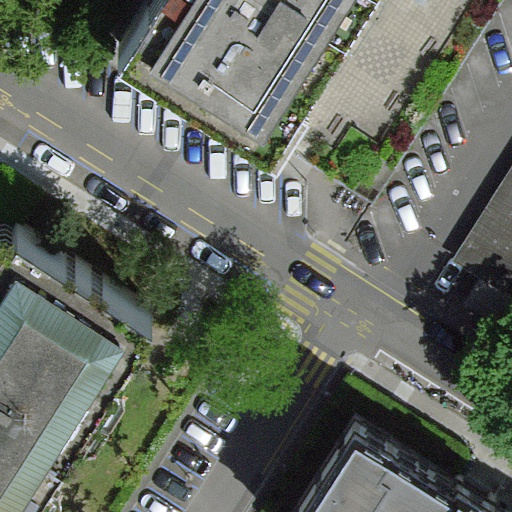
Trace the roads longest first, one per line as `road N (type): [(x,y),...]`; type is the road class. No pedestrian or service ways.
road 1 (residential): [(350,303),(0,82)]
road 2 (residential): [(218,511),(350,303)]
road 3 (residential): [(511,405),(350,303)]
